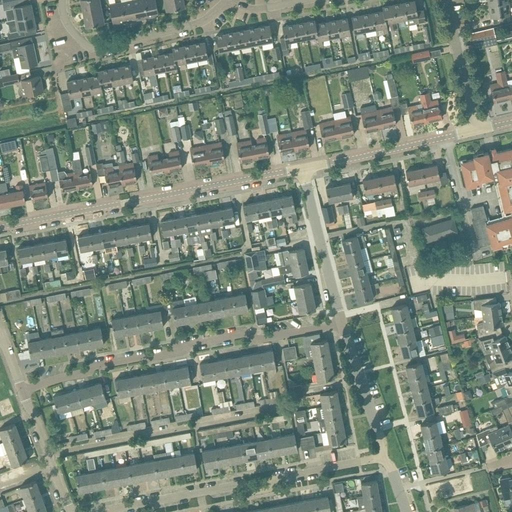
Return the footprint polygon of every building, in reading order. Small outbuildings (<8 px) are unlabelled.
[(33,15),(31,6),(28,4),(19,6),(18,0),(2,4),(4,11),(5,10),(7,21),(33,15)] [(132,0),(120,3),(124,22),(136,20),(132,0)] [(143,0),(133,0),(132,0),(136,20),(147,18),(143,0)] [(155,0),(143,0),(147,18),(159,16),(155,0)] [(183,1),(165,4),(166,11),(184,8),(183,1)] [(415,1),(404,3),(407,19),(408,25),(426,22),(423,11),(417,12),(415,1)] [(82,6),(83,13),(101,9),(100,3),(82,6)] [(124,22),(120,3),(109,5),(113,25),(124,22)] [(404,3),(393,5),(396,21),(407,19),(404,3)] [(507,3),(488,6),(490,19),(509,16),(508,10),(510,10),(509,3),(507,3)] [(382,7),(383,11),(385,24),(386,23),(391,22),(393,30),(397,29),(396,21),(393,5),(382,7)] [(83,13),(84,20),(103,16),(101,9),(83,13)] [(372,13),(375,29),(383,28),(384,34),(388,33),(386,23),(385,24),(383,11),(372,13)] [(365,31),(375,29),(372,13),(362,15),(365,31)] [(33,28),(35,24),(33,15),(7,21),(5,21),(6,23),(8,24),(10,31),(8,34),(9,39),(26,35),(24,30),(33,28)] [(354,33),(365,31),(362,15),(351,17),(354,33)] [(103,16),(84,20),(86,27),(104,23),(103,16)] [(347,18),(337,20),(340,36),(350,34),(347,18)] [(337,20),(326,22),(329,38),(340,36),(337,20)] [(315,21),(304,23),(307,39),(317,37),(318,37),(316,24),(315,21)] [(326,22),(316,24),(318,37),(317,37),(319,46),(323,46),(322,40),(329,38),(326,22)] [(304,23),(293,25),(296,41),(307,39),(304,23)] [(270,25),(259,27),(262,43),(273,41),(270,25)] [(296,41),(293,25),(282,27),(284,38),(280,39),(283,56),(289,55),(288,49),(291,48),(290,42),(296,41)] [(259,27),(248,30),(251,45),(262,43),(259,27)] [(427,27),(422,28),(425,43),(430,42),(427,27)] [(471,34),(473,43),(496,37),(494,28),(471,34)] [(248,30),(237,32),(240,48),(251,45),(248,30)] [(511,39),(511,30),(495,35),(497,42),(511,39)] [(237,32),(226,34),(230,50),(240,48),(237,32)] [(230,50),(226,34),(216,36),(219,52),(230,50)] [(37,64),(33,43),(23,45),(22,39),(10,42),(0,44),(0,52),(12,50),(14,58),(19,56),(21,68),(37,64)] [(205,42),(194,44),(197,60),(208,58),(205,42)] [(194,44),(183,46),(186,62),(197,60),(194,44)] [(186,62),(183,46),(172,49),(173,52),(176,68),(178,68),(177,64),(186,62)] [(271,49),(274,61),(281,59),(278,47),(271,49)] [(498,50),(489,52),(493,69),(502,66),(498,50)] [(370,59),(369,54),(369,51),(367,51),(367,53),(366,53),(366,54),(359,56),(360,61),(370,59)] [(430,59),(428,51),(411,55),(413,63),(430,59)] [(173,52),(161,55),(164,71),(176,68),(173,52)] [(161,55),(149,57),(154,85),(158,85),(155,73),(164,71),(161,55)] [(154,85),(149,57),(137,60),(140,76),(144,75),(148,74),(151,86),(154,85)] [(244,79),(241,66),(241,67),(240,63),(233,64),(234,68),(233,68),(236,81),(237,85),(247,83),(247,79),(244,79)] [(130,65),(119,67),(122,83),(133,81),(130,65)] [(119,67),(108,69),(111,85),(122,83),(119,67)] [(348,69),(350,80),(369,78),(368,67),(348,69)] [(97,72),(98,75),(101,92),(103,91),(102,87),(111,85),(108,69),(97,72)] [(504,70),(503,71),(510,99),(511,98),(511,80),(507,81),(504,70)] [(510,99),(503,71),(495,73),(497,84),(491,85),(495,102),(510,99)] [(0,87),(4,87),(4,85),(20,81),(18,73),(5,76),(0,77),(0,87)] [(397,96),(393,79),(392,79),(391,74),(386,75),(387,80),(386,80),(390,98),(397,96)] [(98,75),(88,78),(91,94),(101,92),(98,75)] [(43,92),(40,76),(21,80),(22,88),(24,88),(26,96),(43,92)] [(88,78),(77,80),(80,96),(91,94),(88,78)] [(80,96),(77,80),(66,82),(69,93),(60,94),(64,112),(72,110),(70,98),(80,96)] [(296,80),(292,88),(298,92),(302,84),(296,80)] [(158,102),(157,97),(153,98),(152,92),(143,93),(146,104),(158,102)] [(349,92),(342,94),(344,108),(352,106),(349,92)] [(428,94),(420,96),(426,122),(441,119),(437,101),(430,102),(428,94)] [(426,122),(420,96),(422,105),(421,105),(422,109),(418,110),(417,106),(408,108),(412,126),(426,122)] [(188,104),(189,112),(198,110),(197,102),(188,104)] [(181,140),(178,127),(180,126),(178,118),(176,106),(172,107),(174,121),(169,122),(173,142),(181,140)] [(168,115),(167,108),(158,109),(159,117),(168,115)] [(392,108),(376,111),(380,128),(396,125),(392,108)] [(225,116),(229,135),(236,134),(232,115),(231,110),(224,111),(225,116)] [(308,110),(300,112),(304,128),(312,126),(308,110)] [(346,110),(334,113),(336,118),(347,115),(346,110)] [(217,119),(215,120),(218,133),(224,132),(222,119),(224,118),(222,111),(216,112),(217,119)] [(380,128),(376,111),(361,115),(365,132),(380,128)] [(181,126),(184,140),(191,139),(188,124),(185,125),(183,117),(178,118),(180,126),(181,126)] [(277,131),(275,118),(267,119),(270,132),(277,131)] [(350,118),(334,121),(338,138),(354,134),(350,118)] [(108,121),(91,123),(92,132),(110,130),(108,121)] [(338,138),(334,121),(329,122),(319,124),(323,141),(338,138)] [(146,122),(136,124),(140,148),(151,147),(146,122)] [(295,151),(309,148),(306,130),(291,133),(292,138),(295,151)] [(295,151),(292,138),(287,139),(286,134),(277,136),(280,154),(295,151)] [(258,145),(252,146),(254,159),(269,156),(266,138),(257,140),(258,145)] [(254,159),(252,146),(251,141),(236,144),(240,162),(254,159)] [(2,145),(4,153),(14,150),(11,142),(2,145)] [(207,151),(206,151),(209,163),(224,160),(221,143),(206,146),(207,151)] [(92,145),(85,147),(89,165),(95,163),(92,145)] [(115,146),(118,162),(125,161),(123,150),(122,151),(121,145),(115,146)] [(45,149),(46,151),(50,170),(57,168),(53,147),(45,149)] [(209,163),(206,151),(201,152),(200,147),(190,149),(191,156),(193,166),(209,163)] [(511,148),(494,153),(494,154),(488,155),(488,153),(473,156),(474,159),(466,161),(466,164),(461,165),(466,188),(481,185),(480,180),(493,177),(492,171),(497,170),(499,183),(498,183),(504,212),(510,210),(511,216),(511,217),(486,225),(485,222),(487,221),(483,205),(470,209),(473,220),(472,220),(480,247),(491,244),(493,249),(501,246),(502,249),(511,246),(511,244),(511,243),(511,148)] [(41,156),(39,156),(42,171),(50,170),(46,151),(41,152),(41,156)] [(170,158),(164,159),(166,171),(182,168),(179,151),(169,153),(170,158)] [(166,171),(164,159),(159,160),(158,155),(147,157),(151,174),(166,171)] [(72,160),(74,173),(77,189),(93,186),(91,174),(83,176),(80,159),(72,160)] [(118,165),(119,171),(120,171),(122,184),(137,181),(133,163),(126,165),(126,164),(118,165)] [(437,165),(421,169),(424,182),(440,179),(437,165)] [(120,171),(119,171),(114,172),(113,168),(104,169),(107,187),(122,184),(120,171)] [(424,182),(421,169),(406,172),(408,185),(424,182)] [(74,173),(66,174),(64,171),(58,172),(61,192),(77,189),(74,173)] [(394,174),(378,178),(381,191),(396,188),(394,174)] [(381,191),(378,178),(362,181),(365,194),(381,191)] [(29,186),(30,192),(32,201),(48,198),(45,183),(29,186)] [(349,183),(338,186),(341,200),(353,197),(350,183),(349,183)] [(17,191),(8,193),(10,206),(25,203),(23,193),(22,184),(16,185),(17,191)] [(341,200),(338,186),(326,188),(325,188),(329,203),(329,202),(341,200)] [(434,190),(426,192),(427,199),(435,197),(434,190)] [(426,192),(418,193),(419,200),(427,199),(426,192)] [(0,207),(10,206),(8,193),(0,194),(0,207)] [(292,195),(280,198),(283,217),(291,215),(293,223),(297,222),(295,210),(292,195)] [(280,198),(267,200),(270,215),(282,212),(283,217),(280,198)] [(392,206),(391,198),(382,200),(384,208),(386,217),(395,215),(394,209),(393,206),(392,206)] [(268,228),(273,227),(271,219),(270,215),(267,200),(255,203),(258,217),(259,222),(266,221),(268,228)] [(384,208),(382,200),(375,202),(376,210),(384,208)] [(246,220),(258,217),(255,203),(243,205),(246,220)] [(232,208),(220,210),(223,225),(235,222),(232,207),(231,207),(232,208)] [(326,223),(331,221),(334,221),(330,207),(322,208),(325,223),(326,223)] [(220,210),(208,212),(211,227),(223,225),(220,210)] [(211,241),(214,240),(212,232),(211,227),(208,212),(196,214),(202,242),(203,249),(205,257),(211,256),(210,248),(208,249),(207,241),(205,241),(203,235),(210,234),(211,241)] [(202,242),(196,214),(185,217),(188,231),(187,232),(188,237),(190,245),(193,244),(192,237),(198,235),(200,243),(202,242)] [(339,227),(345,226),(342,214),(336,216),(339,227)] [(176,234),(187,232),(188,231),(185,217),(173,219),(176,234)] [(356,218),(358,227),(364,225),(363,217),(356,218)] [(164,236),(176,234),(173,219),(161,221),(164,236)] [(422,229),(426,242),(457,232),(453,219),(422,229)] [(148,223),(137,226),(140,240),(152,238),(149,223),(148,223)] [(137,226),(125,228),(128,243),(140,240),(137,226)] [(125,228),(113,230),(116,245),(128,243),(125,228)] [(113,230),(102,232),(104,247),(116,245),(113,230)] [(102,232),(90,235),(93,249),(104,247),(102,232)] [(93,249),(90,235),(78,237),(78,236),(77,236),(80,252),(93,249)] [(342,240),(345,253),(360,249),(358,242),(364,241),(362,235),(342,240)] [(276,240),(277,244),(277,247),(286,245),(284,238),(276,240)] [(56,256),(69,254),(66,239),(65,239),(54,242),(56,256)] [(56,256),(54,242),(42,244),(45,258),(45,259),(46,264),(43,265),(45,272),(47,272),(51,271),(49,264),(51,264),(50,258),(56,256)] [(33,261),(45,259),(45,258),(42,244),(30,246),(33,261)] [(21,263),(33,261),(30,246),(19,248),(18,248),(21,263)] [(276,267),(306,261),(303,249),(288,252),(287,250),(278,252),(280,266),(276,267)] [(345,253),(348,265),(363,261),(360,249),(345,253)] [(0,251),(0,273),(9,272),(7,263),(8,263),(5,250),(0,251)] [(256,271),(260,270),(256,251),(244,253),(248,273),(256,271)] [(109,252),(102,253),(104,261),(111,260),(109,252)] [(143,259),(145,268),(157,265),(156,258),(157,257),(155,257),(151,258),(143,259)] [(226,261),(227,268),(237,266),(235,259),(226,261)] [(227,268),(226,261),(217,263),(218,269),(227,268)] [(308,272),(306,261),(276,267),(276,268),(278,267),(279,274),(292,272),(293,275),(308,272)] [(348,265),(352,277),(366,273),(363,261),(348,265)] [(397,278),(402,276),(399,265),(394,266),(397,278)] [(93,269),(84,271),(85,279),(95,277),(93,269)] [(170,279),(179,277),(178,271),(159,274),(162,286),(170,280),(170,279)] [(258,278),(256,271),(248,273),(251,290),(285,282),(284,276),(261,280),(261,281),(255,282),(254,279),(258,278)] [(352,277),(355,289),(370,286),(366,273),(352,277)] [(142,284),(141,278),(132,280),(133,286),(142,284)] [(294,287),(297,300),(313,297),(310,283),(294,287)] [(370,286),(355,289),(358,302),(373,298),(370,286)] [(5,292),(7,300),(21,297),(19,289),(5,292)] [(252,291),(251,292),(254,308),(267,305),(264,289),(252,291)] [(55,295),(57,301),(66,299),(65,293),(55,295)] [(245,294),(233,296),(236,313),(248,310),(245,294)] [(427,300),(426,294),(416,297),(417,302),(427,300)] [(233,296),(221,299),(224,315),(236,313),(233,296)] [(183,299),(187,322),(200,320),(196,303),(197,303),(195,297),(183,299)] [(313,297),(297,300),(299,313),(316,310),(313,297)] [(32,299),(33,306),(42,304),(41,298),(32,299)] [(33,306),(32,299),(22,301),(23,308),(33,306)] [(187,322),(183,299),(165,303),(166,309),(172,308),(175,324),(187,322)] [(221,299),(209,301),(212,317),(224,315),(221,299)] [(482,311),(482,316),(501,314),(499,303),(485,305),(485,303),(487,302),(487,300),(473,301),(474,309),(482,311)] [(209,301),(197,303),(196,303),(200,320),(212,317),(209,301)] [(391,308),(394,321),(409,317),(406,304),(391,308)] [(452,305),(442,306),(443,313),(453,311),(452,305)] [(160,310),(148,312),(151,329),(163,327),(160,310)] [(148,312),(136,315),(139,331),(151,329),(148,312)] [(265,312),(257,313),(259,324),(267,322),(265,312)] [(501,314),(482,316),(483,324),(476,326),(477,336),(491,333),(491,329),(489,329),(488,327),(502,325),(501,314)] [(136,315),(123,317),(127,334),(139,331),(136,315)] [(127,334),(123,317),(111,320),(114,336),(127,334)] [(394,321),(397,333),(413,329),(409,317),(394,321)] [(101,327),(88,330),(92,347),(104,344),(101,327)] [(51,331),(52,337),(55,354),(67,351),(64,335),(63,329),(51,331)] [(397,333),(400,345),(416,341),(413,329),(397,333)] [(88,330),(76,332),(80,349),(92,347),(88,330)] [(465,340),(463,333),(456,335),(455,330),(447,332),(450,344),(461,342),(465,340)] [(76,332),(64,335),(67,351),(80,349),(76,332)] [(485,356),(492,353),(509,346),(505,336),(492,341),(491,339),(493,338),(492,335),(478,338),(485,356)] [(52,337),(40,340),(43,356),(55,354),(52,337)] [(465,340),(461,342),(462,347),(476,344),(474,338),(470,339),(465,340)] [(43,356),(40,340),(27,342),(31,359),(43,356)] [(310,343),(313,356),(329,353),(326,341),(327,341),(327,340),(310,343)] [(416,341),(400,345),(403,357),(419,353),(416,341)] [(291,359),(297,358),(295,346),(289,347),(291,359)] [(511,353),(509,346),(492,353),(494,359),(488,363),(491,371),(504,366),(503,363),(501,364),(500,362),(511,357),(511,353)] [(291,359),(289,347),(282,349),(285,360),(291,359)] [(273,350),(260,353),(264,369),(276,367),(273,350)] [(260,353),(248,355),(251,371),(264,369),(260,353)] [(313,356),(315,368),(331,365),(329,353),(313,356)] [(248,355),(236,357),(239,374),(251,371),(248,355)] [(236,357),(224,360),(227,376),(239,374),(236,357)] [(224,360),(212,362),(215,378),(227,376),(224,360)] [(437,363),(439,372),(444,371),(451,369),(450,364),(442,365),(441,361),(437,363)] [(215,378),(212,362),(199,364),(203,381),(215,378)] [(406,367),(409,379),(424,375),(421,363),(406,367)] [(331,365),(315,368),(317,381),(334,378),(334,377),(333,378),(331,365)] [(188,366),(176,369),(179,385),(191,383),(188,366)] [(511,383),(511,370),(505,374),(504,372),(506,371),(505,368),(492,373),(495,382),(498,388),(505,386),(511,383)] [(176,369),(163,371),(167,387),(179,385),(176,369)] [(163,371),(151,373),(154,390),(167,387),(163,371)] [(151,373),(139,376),(142,392),(154,390),(151,373)] [(478,378),(480,384),(491,380),(488,374),(484,375),(478,377),(478,378)] [(409,379),(412,391),(428,387),(424,375),(409,379)] [(139,376),(127,378),(130,394),(142,392),(139,376)] [(130,394),(127,378),(115,380),(118,397),(119,403),(132,401),(130,394)] [(101,383),(89,386),(93,402),(105,398),(101,383)] [(291,393),(303,391),(301,384),(289,387),(291,393)] [(89,386),(77,390),(82,406),(93,402),(89,386)] [(412,391),(415,403),(431,399),(428,387),(412,391)] [(77,390),(65,393),(70,409),(82,406),(77,390)] [(269,404),(279,402),(277,391),(267,393),(268,399),(269,404)] [(304,397),(303,391),(291,393),(292,399),(304,397)] [(320,394),(322,407),(339,403),(336,391),(320,394)] [(70,409),(65,393),(53,397),(58,413),(70,409)] [(431,399),(415,403),(418,416),(434,411),(432,405),(440,403),(438,397),(431,399)] [(492,403),(494,409),(507,404),(504,398),(492,403)] [(220,408),(221,413),(231,411),(229,401),(219,403),(220,408)] [(341,416),(339,403),(322,407),(316,408),(318,420),(341,416)] [(458,411),(456,404),(453,405),(452,404),(438,407),(440,415),(458,411)] [(511,420),(511,416),(508,407),(507,404),(501,406),(507,422),(511,420)] [(203,417),(221,413),(220,408),(208,410),(207,406),(201,407),(203,417)] [(467,409),(459,411),(461,419),(469,417),(467,409)] [(307,422),(305,410),(294,411),(296,424),(303,423),(307,422)] [(276,416),(279,428),(279,431),(285,430),(284,420),(291,419),(290,414),(276,416)] [(276,416),(264,419),(265,424),(271,423),(272,429),(279,428),(276,416)] [(318,420),(321,433),(344,429),(341,416),(318,420)] [(420,425),(423,437),(439,433),(436,421),(420,425)] [(296,424),(299,435),(305,434),(303,423),(296,424)] [(19,436),(15,424),(0,429),(0,432),(3,442),(19,436)] [(506,446),(499,429),(497,425),(486,430),(487,434),(495,451),(506,446)] [(511,431),(509,425),(499,429),(506,446),(511,443),(511,431)] [(226,436),(226,431),(225,426),(212,428),(213,434),(220,432),(221,437),(226,436)] [(213,434),(212,428),(203,430),(196,431),(198,439),(205,438),(204,435),(213,434)] [(344,429),(321,433),(327,432),(329,444),(346,441),(344,429)] [(483,431),(476,434),(480,447),(481,447),(485,445),(489,443),(483,431)] [(423,437),(426,449),(442,445),(439,433),(423,437)] [(294,434),(282,437),(285,453),(297,450),(294,434)] [(315,447),(312,435),(306,437),(308,449),(315,447)] [(3,442),(8,454),(23,448),(19,436),(3,442)] [(151,445),(166,442),(165,437),(150,440),(151,445)] [(282,437),(268,439),(271,455),(285,453),(282,437)] [(306,437),(299,438),(301,450),(308,449),(306,437)] [(268,439),(255,442),(258,458),(271,455),(268,439)] [(150,440),(137,443),(138,448),(139,452),(152,450),(151,445),(150,440)] [(255,442),(241,444),(245,460),(258,458),(255,442)] [(466,446),(467,451),(477,448),(475,443),(466,446)] [(241,444),(228,447),(231,463),(245,460),(241,444)] [(426,449),(429,461),(445,457),(442,445),(426,449)] [(228,447),(215,449),(218,465),(231,463),(228,447)] [(23,448),(8,454),(12,466),(28,460),(27,460),(23,448)] [(218,465),(215,449),(202,452),(205,468),(218,465)] [(194,453),(183,455),(186,472),(197,470),(194,453)] [(183,455),(169,457),(172,474),(186,472),(183,455)] [(169,457),(156,460),(159,477),(172,474),(169,457)] [(445,457),(429,461),(433,474),(448,470),(445,457)] [(156,460),(142,463),(146,479),(159,477),(156,460)] [(142,463),(129,465),(132,482),(146,479),(142,463)] [(129,465),(115,468),(119,484),(132,482),(129,465)] [(115,468),(102,470),(105,487),(119,484),(115,468)] [(102,470),(89,473),(92,489),(105,487),(102,470)] [(92,489),(89,473),(75,476),(78,492),(92,489)] [(504,499),(511,498),(511,499),(511,477),(500,479),(504,499)] [(20,487),(24,499),(40,494),(35,482),(36,482),(36,481),(20,487)] [(362,489),(363,496),(378,493),(376,481),(361,483),(361,484),(355,485),(356,490),(362,489)] [(357,497),(359,509),(380,506),(378,493),(363,496),(357,497)] [(24,499),(29,511),(44,506),(40,494),(24,499)] [(330,511),(328,497),(314,499),(316,511),(330,511)] [(316,511),(314,499),(301,502),(303,511),(316,511)] [(303,511),(301,502),(288,504),(289,511),(303,511)] [(16,511),(13,503),(4,506),(0,508),(0,511),(16,511)] [(454,508),(454,511),(475,511),(473,503),(454,508)]
